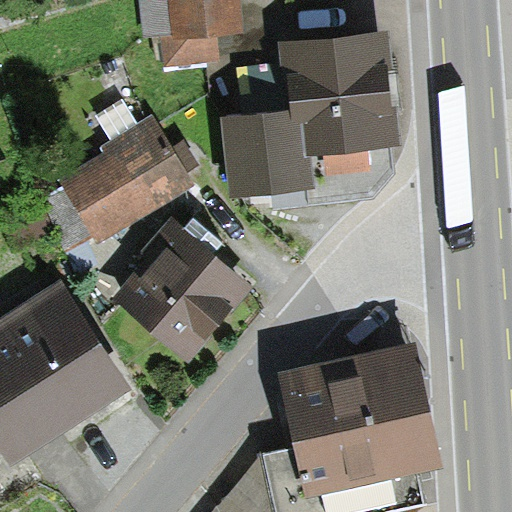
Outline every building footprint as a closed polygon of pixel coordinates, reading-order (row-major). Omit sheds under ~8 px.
[(239,0),(138,0),(142,36),(162,34),(164,65),(221,60),(219,37),(243,35),(239,0)] [(403,146),(389,28),(280,40),(287,110),(225,117),(233,195),(269,191),(271,208),(370,197),(394,175),(391,148),(403,146)] [(36,202),(66,250),(93,233),(99,243),(197,182),(152,111),(100,144),(104,151),(60,178),(64,185),(36,202)] [(171,219),(142,253),(148,259),(115,297),(187,360),(250,287),(171,219)] [(60,280),(0,319),(0,444),(14,465),(131,388),(60,280)] [(443,467),(415,342),(278,374),(295,446),(260,454),(273,511),(372,511),(379,511),(423,501),(417,473),(443,467)] [(273,511),(260,454),(214,511),(273,511)]
